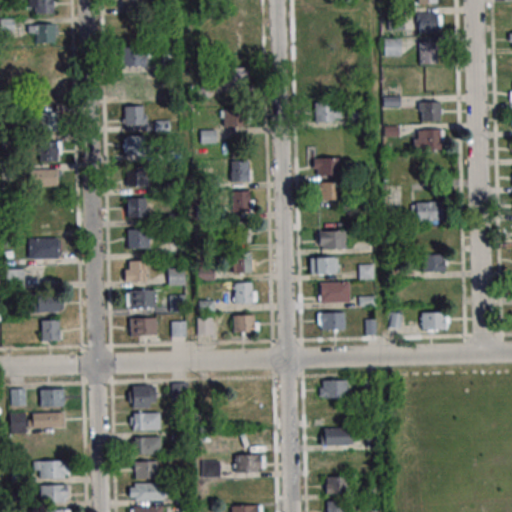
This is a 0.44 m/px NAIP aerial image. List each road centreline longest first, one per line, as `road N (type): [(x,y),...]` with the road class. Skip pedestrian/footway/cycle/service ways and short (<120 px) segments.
road 1 (residential): [(82,0),(102,511)]
road 2 (residential): [(289,511),(274,0)]
road 3 (residential): [(0,367),(511,353)]
road 4 (residential): [(471,0),(481,354)]
